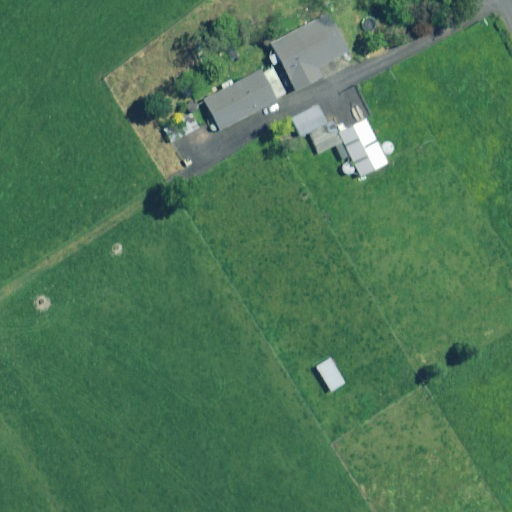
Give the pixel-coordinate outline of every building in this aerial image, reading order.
[(275,65),(278,63),(292,91),(320,77),(316,68),(344,53),(325,16),(276,42),(265,47),(275,65)] [(285,96),(270,65),(201,100),(217,131),(285,96)] [(326,123),(317,105),(290,118),(299,136),(326,123)] [(197,128),(189,113),(161,128),(169,143),(197,128)] [(334,146),(341,160),(336,163),(342,175),(354,169),(358,177),(385,164),(363,119),(329,136),(324,126),(306,135),(315,155),(334,146)] [(342,383),(327,359),(314,367),(329,392),(342,383)]
